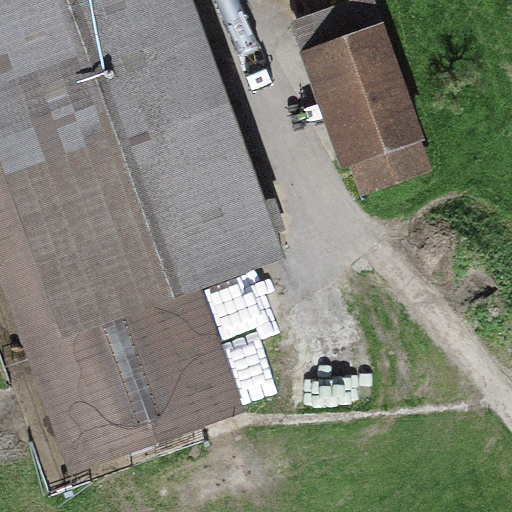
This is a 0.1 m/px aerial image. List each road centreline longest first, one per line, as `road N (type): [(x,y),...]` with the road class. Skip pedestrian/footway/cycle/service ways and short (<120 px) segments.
road 1 (unclassified): [(230,0),(313,199),(358,243)]
road 2 (track): [(358,243),(485,372),(511,413)]
